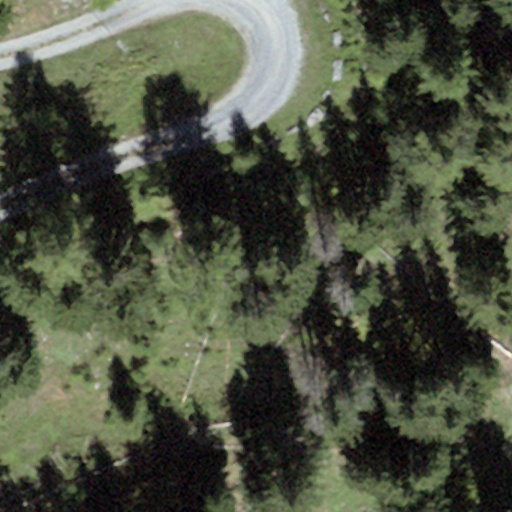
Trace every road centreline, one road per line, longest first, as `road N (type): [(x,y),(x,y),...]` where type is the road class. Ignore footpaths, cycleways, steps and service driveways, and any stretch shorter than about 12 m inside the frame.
road 1 (track): [(0,209),(226,123),(265,98),(274,59),(255,0)]
road 2 (track): [(153,0),(0,55)]
